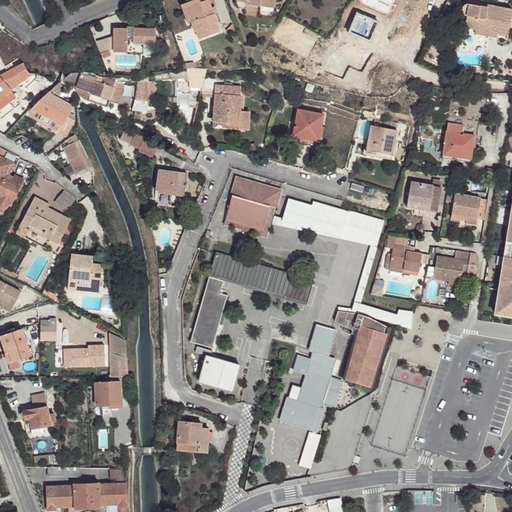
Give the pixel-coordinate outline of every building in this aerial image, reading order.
[(194,0),(186,3),(193,22),(191,22),(195,32),(196,31),(199,39),(219,32),(216,24),(217,23),(214,15),(217,13),(215,7),(211,8),(208,0),(194,0)] [(274,8),(275,0),(235,0),(235,1),(238,8),(245,9),(259,11),(260,6),(274,8)] [(448,0),(445,7),(453,11),(457,1),(454,0),(448,0)] [(186,3),(181,5),(188,23),(191,22),(193,22),(186,3)] [(508,36),(511,13),(511,9),(487,5),(487,7),(468,4),(466,4),(464,6),(463,7),(462,9),(463,13),(464,14),(466,16),(465,28),(483,31),(484,25),(498,28),(497,34),(508,36)] [(384,45),(391,29),(378,23),(379,22),(357,13),(348,33),(361,39),(360,41),(366,46),(375,47),(377,43),(384,45)] [(497,34),(498,28),(484,25),(483,31),(475,30),(474,34),(497,38),(497,34)] [(155,44),(155,29),(133,29),(133,33),(127,33),(127,28),(114,28),(113,52),(127,52),(127,40),(133,40),(133,44),(155,44)] [(318,55),(278,43),(276,50),(309,60),(316,63),(318,55)] [(109,50),(100,53),(103,58),(111,55),(109,50)] [(277,69),(280,57),(274,56),(271,67),(277,69)] [(339,56),(333,61),(342,64),(345,61),(339,56)] [(0,77),(12,90),(30,76),(22,63),(6,71),(0,75),(0,77)] [(330,66),(321,63),(316,77),(325,80),(330,66)] [(59,82),(72,85),(75,72),(66,71),(59,82)] [(189,106),(197,107),(206,71),(170,73),(171,78),(171,79),(176,79),(177,89),(190,89),(190,93),(189,106)] [(120,98),(124,85),(115,83),(116,79),(111,79),(96,75),(75,72),(72,85),(75,86),(74,91),(80,96),(88,100),(108,107),(110,100),(113,101),(114,96),(118,98),(120,98)] [(0,109),(16,97),(11,91),(12,90),(0,77),(0,109)] [(137,83),(136,96),(148,98),(149,99),(155,99),(155,82),(148,81),(148,82),(137,83)] [(59,83),(51,91),(60,95),(63,91),(65,86),(59,83)] [(216,85),(213,122),(226,123),(226,125),(238,126),(238,129),(248,130),(250,112),(240,111),(242,87),(216,85)] [(31,109),(27,115),(58,132),(58,131),(67,136),(76,121),(67,116),(69,112),(72,106),(48,93),(31,109)] [(293,137),(319,142),(324,115),(298,110),(293,137)] [(67,116),(76,121),(75,116),(69,112),(67,116)] [(371,126),(366,152),(375,154),(375,152),(392,155),(398,123),(375,119),(374,126),(371,126)] [(448,123),(443,155),(471,159),(476,126),(448,123)] [(120,139),(130,144),(134,134),(125,130),(120,139)] [(145,131),(143,136),(145,138),(152,140),(155,136),(145,131)] [(136,134),(130,146),(140,150),(145,138),(136,134)] [(70,145),(63,148),(76,174),(85,169),(87,173),(93,170),(76,135),(70,138),(67,140),(70,145)] [(139,151),(153,158),(159,144),(145,138),(140,150),(139,151)] [(14,164),(0,156),(0,194),(0,195),(0,209),(1,210),(3,210),(7,208),(8,207),(9,204),(11,205),(24,180),(14,175),(13,177),(8,175),(14,164)] [(187,173),(158,170),(155,190),(171,192),(169,202),(182,204),(183,194),(184,194),(187,173)] [(282,190),(236,177),(231,195),(232,195),(224,225),(242,230),(243,225),(262,230),(269,206),(276,208),(277,208),(282,190)] [(411,182),(407,203),(430,207),(429,211),(436,212),(441,187),(440,187),(441,181),(433,180),(432,186),(411,182)] [(74,200),(64,191),(55,202),(66,211),(74,200)] [(453,203),(455,194),(448,193),(446,202),(453,203)] [(481,199),(455,194),(453,203),(451,214),(477,219),(484,220),(488,200),(480,199),(481,199)] [(35,197),(16,233),(25,238),(30,229),(31,226),(43,232),(42,235),(58,244),(70,220),(48,208),(49,205),(35,197)] [(303,203),(288,199),(283,219),(273,216),(276,208),(269,206),(262,230),(243,225),(241,231),(242,232),(250,233),(266,237),(270,224),(295,229),(303,203)] [(312,205),(303,203),(297,223),(341,235),(348,212),(313,201),(312,205)] [(511,206),(511,213),(511,237),(507,271),(502,270),(496,301),(501,302),(499,315),(511,317),(511,206)] [(341,235),(297,223),(295,229),(377,247),(384,222),(348,212),(341,235)] [(511,237),(511,213),(502,270),(507,271),(511,237)] [(477,219),(451,214),(451,218),(467,221),(466,223),(476,225),(477,219)] [(153,226),(158,225),(155,216),(150,217),(153,226)] [(43,232),(31,226),(30,229),(42,235),(43,232)] [(250,233),(242,232),(235,259),(242,261),(250,233)] [(390,264),(389,267),(418,272),(419,272),(420,263),(422,254),(414,253),(415,248),(393,245),(391,257),(387,257),(386,264),(390,264)] [(370,246),(354,301),(361,303),(377,248),(370,246)] [(437,257),(434,278),(449,281),(461,283),(462,272),(463,269),(467,269),(467,273),(466,276),(475,277),(478,256),(475,253),(456,251),(455,259),(437,257)] [(216,253),(209,275),(246,285),(252,264),(242,261),(235,259),(216,253)] [(100,287),(102,271),(91,270),(92,264),(93,257),(92,257),(83,256),(71,254),(69,280),(79,281),(79,285),(100,287)] [(429,255),(422,254),(420,263),(427,264),(429,255)] [(252,264),(246,285),(307,303),(313,281),(252,264)] [(9,276),(18,281),(21,276),(12,272),(9,276)] [(190,342),(212,348),(227,296),(220,293),(223,281),(209,277),(190,342)] [(21,292),(0,280),(0,306),(0,307),(4,300),(8,302),(12,296),(17,299),(21,292)] [(79,281),(69,280),(68,289),(100,292),(100,287),(79,285),(79,281)] [(370,295),(382,297),(384,286),(374,284),(370,295)] [(46,290),(43,295),(60,304),(61,300),(56,297),(57,295),(46,290)] [(4,300),(0,307),(10,312),(17,299),(12,296),(8,302),(4,300)] [(397,315),(354,302),(351,311),(411,329),(413,311),(399,310),(397,315)] [(368,317),(357,313),(338,311),(334,322),(353,330),(351,334),(356,336),(344,379),(371,388),(387,334),(384,333),(386,326),(368,317)] [(56,331),(56,322),(51,322),(51,321),(41,321),(41,331),(56,331)] [(335,330),(317,325),(310,350),(314,352),(311,360),(298,356),(294,371),(306,374),(302,388),(298,402),(289,399),(287,398),(280,420),(316,431),(324,409),(321,408),(322,403),(334,407),(342,382),(329,378),(335,360),(327,358),(335,330)] [(31,356),(22,329),(16,331),(15,328),(9,330),(10,333),(0,336),(6,354),(9,353),(12,362),(31,356)] [(110,333),(111,377),(128,377),(126,340),(110,333)] [(64,367),(105,366),(105,345),(88,346),(88,348),(64,349),(64,367)] [(206,356),(199,382),(232,391),(239,365),(206,356)] [(110,408),(122,408),(120,381),(119,381),(112,381),(96,382),(97,406),(110,406),(110,408)] [(289,399),(298,402),(302,388),(293,385),(289,399)] [(43,427),(51,426),(52,426),(57,425),(54,413),(49,414),(45,393),(31,396),(34,408),(23,411),(23,412),(21,413),(22,419),(25,418),(26,424),(30,423),(31,429),(43,427)] [(165,423),(173,424),(174,411),(166,411),(165,423)] [(202,423),(178,421),(177,443),(198,445),(198,452),(207,453),(208,442),(209,432),(209,429),(201,429),(202,423)] [(310,469),(321,435),(309,432),(299,466),(310,469)] [(198,452),(198,445),(177,443),(177,450),(198,452)] [(48,455),(34,457),(35,464),(49,462),(48,455)] [(80,477),(79,468),(48,467),(48,476),(80,477)] [(127,511),(125,469),(110,469),(110,478),(118,478),(119,484),(98,484),(98,483),(74,484),(74,485),(45,487),(47,510),(56,510),(56,507),(68,507),(67,511),(127,511)] [(328,500),(329,511),(343,511),(342,499),(328,500)]
